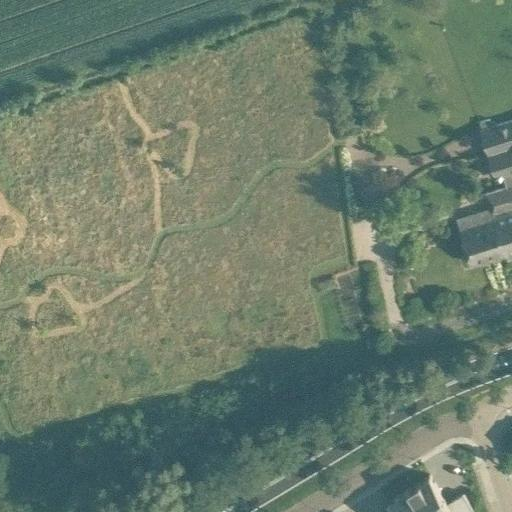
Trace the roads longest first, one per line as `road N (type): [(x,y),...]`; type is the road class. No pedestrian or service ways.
road 1 (tertiary): [(222,511),(369,423),(511,361)]
road 2 (residential): [(305,511),(445,426),(477,421)]
